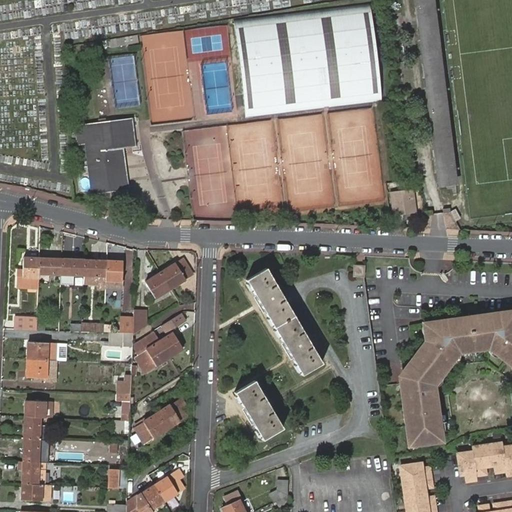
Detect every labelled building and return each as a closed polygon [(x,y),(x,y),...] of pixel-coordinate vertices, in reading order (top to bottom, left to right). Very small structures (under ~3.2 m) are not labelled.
[(417,0),(439,168),(447,167),(449,183),(441,184),(441,188),(453,187),(455,195),(459,194),(458,184),(456,183),(433,0),(417,0)] [(355,4),(237,20),(250,116),(384,98),(371,1),(355,4)] [(138,33),(110,37),(112,48),(140,43),(138,33)] [(132,120),(125,121),(127,147),(135,146),(132,120)] [(88,150),(88,159),(92,159),(93,165),(89,165),(91,191),(118,189),(115,161),(113,161),(112,149),(121,148),(127,147),(125,121),(77,125),(79,151),(88,150)] [(115,161),(118,189),(126,188),(121,148),(112,149),(113,161),(115,161)] [(447,167),(439,168),(441,184),(449,183),(447,167)] [(394,190),(396,211),(419,209),(415,187),(394,190)] [(39,272),(39,258),(23,258),(23,272),(22,277),(16,276),(16,288),(38,288),(39,272)] [(56,259),(39,258),(39,272),(61,273),(61,266),(55,266),(56,259)] [(183,258),(161,272),(171,288),(193,274),(183,258)] [(78,260),(62,259),(61,266),(61,273),(84,274),(84,267),(77,266),(78,260)] [(106,261),(84,260),(84,267),(84,274),(83,284),(97,285),(97,280),(105,280),(106,261)] [(122,262),(106,261),(105,280),(105,285),(105,288),(118,288),(118,281),(122,281),(122,262)] [(362,276),(363,267),(354,265),(352,275),(362,276)] [(246,280),(300,375),(321,363),(265,268),(246,280)] [(171,288),(161,272),(146,282),(156,297),(171,288)] [(147,308),(135,307),(134,334),(146,326),(147,308)] [(459,318),(426,323),(428,338),(425,338),(403,367),(408,370),(403,376),(404,384),(399,384),(406,443),(411,442),(412,443),(414,444),(415,444),(417,445),(418,445),(420,445),(421,445),(423,445),(425,445),(427,444),(428,444),(429,443),(431,443),(432,442),(433,441),(435,440),(436,439),(441,438),(435,393),(429,394),(428,390),(430,387),(434,386),(459,354),(489,349),(511,366),(511,310),(475,316),(475,320),(460,322),(459,318)] [(37,318),(37,330),(44,330),(45,315),(37,314),(37,318)] [(183,321),(179,314),(164,324),(170,334),(159,340),(170,356),(183,348),(173,332),(171,329),(174,327),(183,321)] [(14,317),(14,329),(37,330),(37,318),(14,317)] [(119,334),(123,334),(132,334),(132,319),(120,318),(119,334)] [(81,323),(81,332),(103,333),(104,323),(89,322),(89,320),(81,320),(81,323)] [(72,331),(81,332),(81,323),(72,322),(72,331)] [(119,334),(109,333),(109,346),(122,346),(123,334),(119,334)] [(147,373),(171,358),(170,356),(159,340),(155,333),(147,339),(148,341),(134,350),(147,373)] [(29,342),(28,360),(47,361),(57,361),(59,361),(60,343),(29,342)] [(68,344),(60,343),(59,361),(67,361),(68,344)] [(47,361),(28,360),(27,378),(44,379),(46,379),(47,361)] [(56,382),(57,361),(47,361),(46,379),(44,379),(43,381),(56,382)] [(408,370),(403,367),(398,376),(399,384),(404,384),(403,376),(408,370)] [(131,394),(132,375),(125,375),(124,384),(118,384),(118,394),(131,394)] [(234,392),(261,439),(282,428),(254,380),(234,392)] [(158,413),(167,428),(186,416),(182,409),(187,406),(182,398),(158,413)] [(30,416),(40,417),(53,417),(53,402),(26,400),(25,416),(30,416)] [(144,443),(167,428),(158,413),(134,427),(144,443)] [(29,440),(39,440),(46,440),(46,426),(39,426),(40,417),(30,416),(30,423),(25,422),(24,439),(29,440)] [(126,432),(126,420),(117,420),(116,432),(126,432)] [(24,446),(23,462),(28,462),(38,462),(39,440),(29,440),(29,446),(24,446)] [(120,457),(120,443),(109,443),(109,456),(120,457)] [(472,451),(457,452),(459,471),(465,470),(466,479),(476,477),(476,473),(488,471),(487,464),(494,463),(495,470),(505,469),(506,473),(511,472),(511,446),(502,448),(501,443),(472,447),(472,451)] [(421,459),(399,462),(406,511),(436,511),(433,491),(426,492),(425,485),(432,484),(429,462),(422,464),(421,459)] [(23,468),(22,484),(46,485),(47,468),(37,468),(38,462),(28,462),(28,468),(23,468)] [(137,463),(128,468),(128,478),(137,473),(137,463)] [(108,488),(127,488),(128,478),(128,468),(128,465),(124,465),(124,470),(109,470),(108,488)] [(153,484),(164,500),(183,488),(177,479),(182,477),(177,469),(153,484)] [(277,499),(288,494),(289,480),(279,479),(278,489),(270,493),(274,501),(277,499)] [(46,485),(22,484),(21,500),(49,501),(50,485),(46,485)] [(154,511),(152,508),(164,500),(153,484),(127,502),(127,504),(126,511),(154,511)] [(222,507),(223,511),(250,511),(254,510),(248,497),(243,500),(238,489),(222,496),(227,504),(222,507)] [(288,502),(288,494),(277,499),(281,506),(288,502)] [(475,511),(511,511),(511,497),(493,500),(494,508),(491,509),(490,501),(478,503),(479,510),(475,511)]
